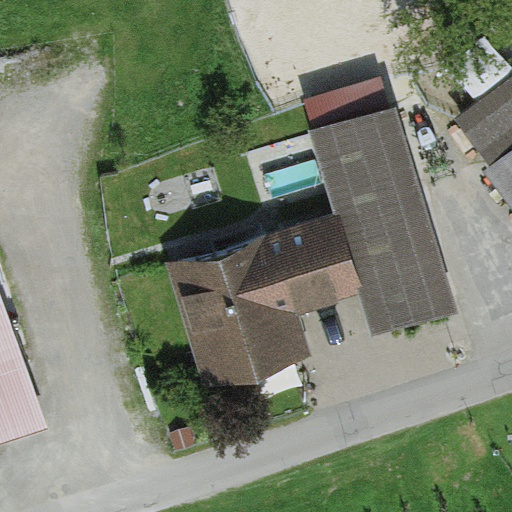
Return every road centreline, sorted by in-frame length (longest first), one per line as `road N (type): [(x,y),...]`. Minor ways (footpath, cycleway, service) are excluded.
road 1 (residential): [(511,369),(110,511)]
road 2 (track): [(408,69),(511,304)]
